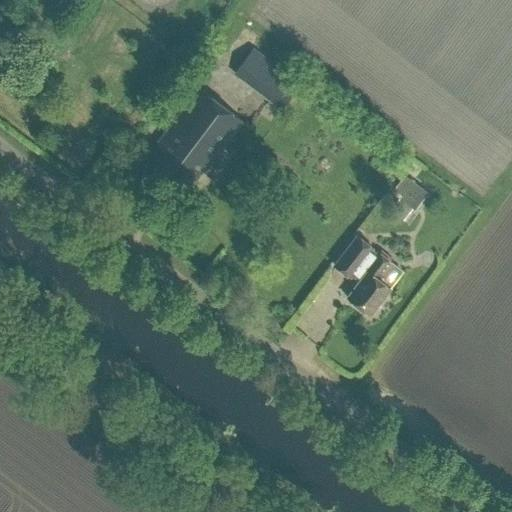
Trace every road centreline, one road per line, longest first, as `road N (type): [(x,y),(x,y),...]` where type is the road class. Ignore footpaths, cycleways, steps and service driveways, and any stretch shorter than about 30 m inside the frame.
road 1 (unclassified): [(483,511),(0,147)]
road 2 (tertiary): [(252,511),(0,321)]
